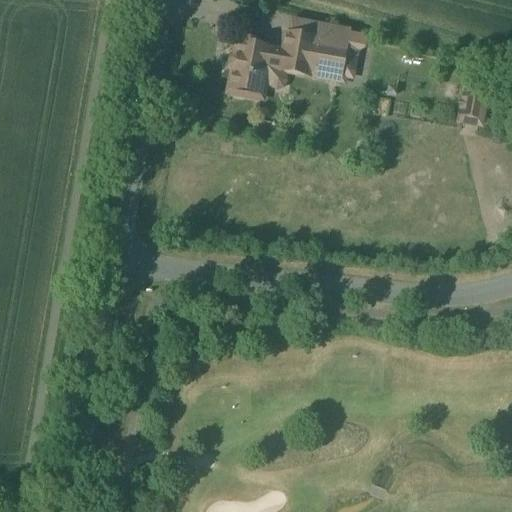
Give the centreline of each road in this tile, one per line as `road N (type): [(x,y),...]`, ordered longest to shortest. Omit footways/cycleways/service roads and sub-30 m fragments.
road 1 (unclassified): [(511,272),(496,280),(418,280),(116,267)]
road 2 (tertiary): [(163,0),(116,267)]
road 3 (tertiary): [(116,267),(73,511)]
